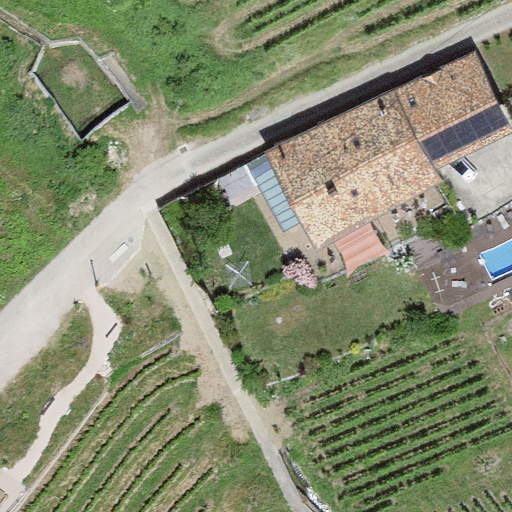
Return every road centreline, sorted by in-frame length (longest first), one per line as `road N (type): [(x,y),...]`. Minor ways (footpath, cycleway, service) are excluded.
road 1 (track): [(511,7),(211,144),(147,192)]
road 2 (track): [(147,192),(0,333)]
